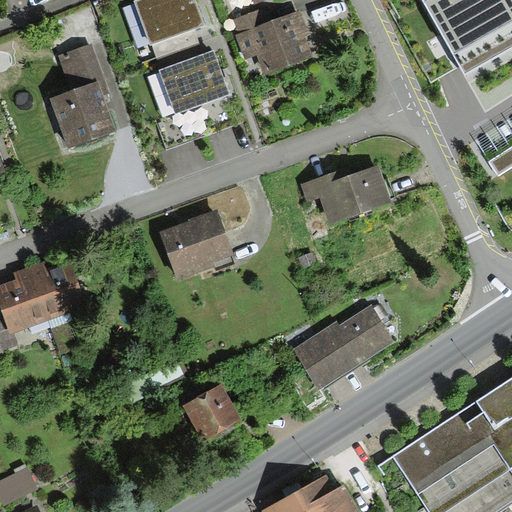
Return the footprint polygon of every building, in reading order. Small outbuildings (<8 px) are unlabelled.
[(202,24),(193,0),(151,0),(135,6),(151,49),(205,30),(202,24)] [(251,0),(255,8),(271,2),(269,0),(251,0)] [(511,0),(420,0),(464,75),(511,47),(511,0)] [(234,21),(239,36),(277,22),(271,7),(234,21)] [(239,36),(236,38),(254,84),(314,61),(306,40),(311,38),(308,33),(301,13),(277,22),(239,36)] [(59,57),(72,94),(98,85),(107,82),(94,45),(59,57)] [(214,56),(160,76),(176,119),(230,99),(226,87),(214,56)] [(112,95),(107,82),(98,85),(101,92),(103,98),(112,95)] [(72,94),(51,103),(70,153),(117,135),(103,98),(101,92),(98,85),(72,94)] [(503,175),(511,169),(511,149),(494,159),(503,175)] [(338,171),(302,184),(308,202),(321,197),(331,224),(395,201),(381,163),(345,176),(340,178),(338,171)] [(235,260),(219,214),(185,225),(160,234),(178,284),(216,270),(215,267),(235,260)] [(38,267),(29,270),(48,324),(87,311),(72,269),(51,276),(46,264),(38,267)] [(48,324),(29,270),(24,272),(15,275),(18,283),(0,288),(0,308),(2,315),(10,337),(14,336),(48,324)] [(337,322),(293,350),(319,391),(355,368),(394,342),(371,306),(340,327),(337,322)] [(10,337),(2,315),(0,316),(0,353),(18,347),(14,336),(10,337)] [(511,381),(392,459),(418,500),(419,500),(426,511),(507,511),(511,509),(511,381)] [(203,394),(183,404),(204,443),(244,422),(223,383),(203,394)] [(39,491),(28,469),(0,482),(0,499),(4,508),(39,491)] [(328,473),(263,509),(264,511),(360,511),(345,484),(337,488),(328,473)]
